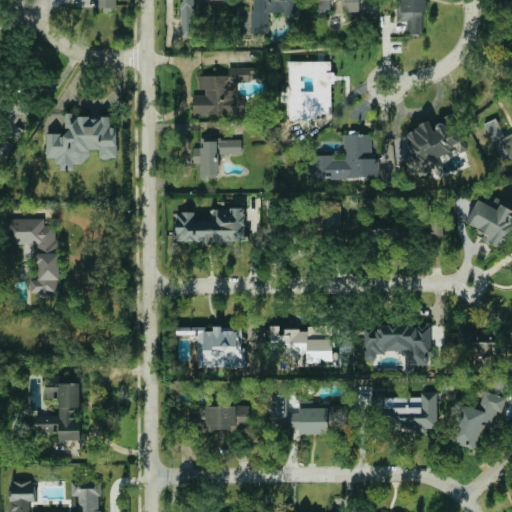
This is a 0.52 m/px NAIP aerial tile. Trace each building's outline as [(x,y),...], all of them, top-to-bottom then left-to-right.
[(117,8),(116,0),(100,0),(100,8),(117,8)] [(180,0),(181,37),(198,37),(197,0),(180,0)] [(298,16),(297,0),(252,0),(253,33),(269,33),(269,13),(283,13),(283,16),(298,16)] [(422,34),(422,12),(426,12),(425,0),(400,0),(401,9),(397,9),(397,21),(407,21),(407,34),(422,34)] [(290,121),(317,121),(317,115),(330,115),(330,83),(335,83),(335,71),(331,71),(331,62),(290,62),(290,121)] [(193,114),(242,113),(241,83),(251,82),(251,67),(228,67),(228,75),(201,76),(201,95),(193,95),(193,114)] [(0,115),(4,109),(22,121),(30,109),(16,100),(9,109),(3,105),(7,100),(0,95),(0,93),(0,92),(0,115)] [(118,158),(117,128),(111,128),(110,115),(65,117),(66,134),(46,134),(47,158),(57,158),(58,170),(75,170),(74,162),(91,161),(91,150),(99,149),(100,158),(118,158)] [(486,123),(502,164),(511,160),(511,133),(504,137),(497,118),(486,123)] [(462,149),(451,121),(433,128),(430,121),(406,131),(410,141),(405,143),(415,168),(462,149)] [(312,178),(380,178),(380,138),(372,138),(372,134),(344,134),(344,155),(312,154),(312,178)] [(200,177),(220,177),(219,154),(242,154),(242,138),(200,139),(201,147),(194,148),(194,163),(200,163),(200,177)] [(479,197),(466,222),(485,232),(482,240),(507,252),(511,241),(511,202),(497,195),(493,204),(479,197)] [(177,243),(246,241),(245,208),(213,209),(214,222),(195,223),(195,212),(176,212),(177,243)] [(38,279),(30,279),(30,292),(40,292),(40,297),(59,297),(59,252),(55,252),(55,225),(44,225),(44,218),(6,219),(6,244),(38,244),(38,279)] [(396,239),(399,229),(382,224),(379,235),(396,239)] [(364,326),(365,360),(376,360),(376,352),(403,351),(403,373),(414,373),(414,365),(432,365),(432,325),(364,326)] [(244,327),(206,328),(206,327),(177,327),(177,334),(198,334),(198,368),(244,367),(244,327)] [(332,327),(309,327),(271,328),(271,343),(283,343),(283,358),(299,358),(299,362),(333,362),(332,327)] [(477,329),(460,329),(459,351),(471,351),(471,364),(497,364),(498,336),(477,335),(477,329)] [(79,383),(58,383),(58,376),(47,376),(47,399),(59,399),(59,415),(36,416),(36,432),(60,432),(60,440),(81,440),(80,417),(79,417),(79,383)] [(478,450),(484,429),(495,432),(504,396),(484,391),(479,409),(458,403),(448,442),(478,450)] [(438,392),(421,392),(421,408),(404,408),(404,396),(370,396),(369,423),(392,423),(392,432),(427,432),(427,428),(438,428),(438,392)] [(191,407),(192,431),(250,430),(250,406),(191,407)] [(79,511),(29,511),(30,501),(35,501),(34,480),(11,481),(11,511),(14,511),(100,511),(100,481),(71,481),(71,496),(79,496),(79,511)]
